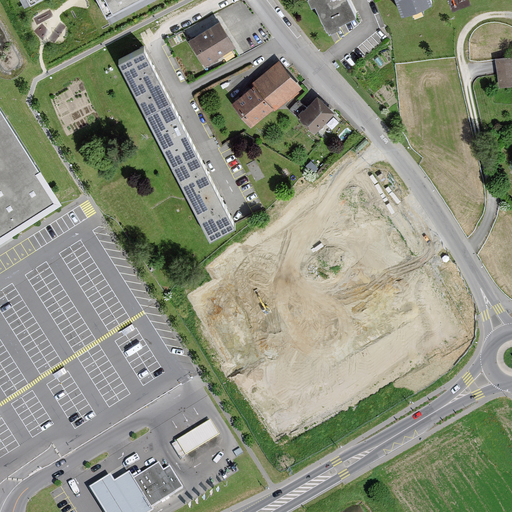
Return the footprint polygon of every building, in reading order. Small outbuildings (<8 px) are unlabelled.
[(145,0),(97,0),(108,19),(145,0)] [(357,11),(351,0),(310,0),(312,3),(316,1),(329,29),(341,23),(340,19),(357,11)] [(431,1),(430,0),(394,0),(400,13),(431,1)] [(244,43),(227,19),(198,39),(216,63),(244,43)] [(235,221),(143,44),(118,57),(210,234),(235,221)] [(511,48),(509,49),(510,56),(490,59),(494,86),(511,83),(511,48)] [(299,90),(275,61),(246,84),(247,86),(225,104),(245,128),(269,108),(272,111),(299,90)] [(330,113),(312,96),(292,117),(310,134),(330,113)] [(0,237),(4,235),(53,204),(0,118),(0,237)] [(403,239),(359,169),(312,199),(357,268),(403,239)] [(340,280),(295,211),(249,241),(293,310),(340,280)] [(275,321),(234,257),(187,287),(228,351),(275,321)] [(393,372),(458,333),(428,284),(363,323),(393,372)] [(279,435),(345,397),(317,348),(251,386),(279,435)] [(172,441),(181,456),(221,434),(212,419),(172,441)] [(158,464),(133,480),(150,507),(182,487),(169,467),(163,471),(158,464)] [(90,489),(103,511),(151,511),(153,511),(150,507),(133,480),(129,473),(114,482),(110,476),(90,489)]
